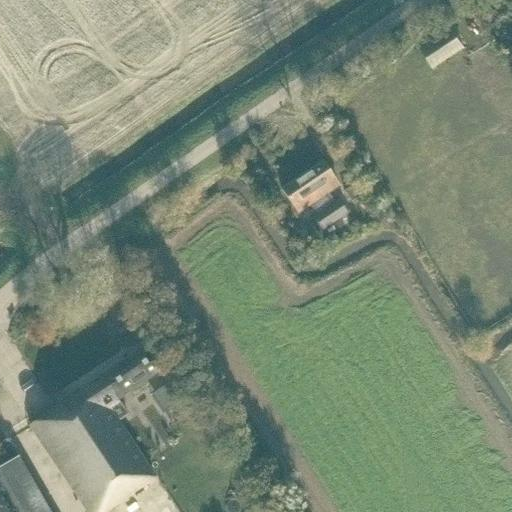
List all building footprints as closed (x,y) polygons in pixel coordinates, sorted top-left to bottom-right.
[(463,49),(452,32),(422,52),(433,69),(463,49)] [(326,239),(341,229),(336,221),(347,213),(338,201),(334,204),(327,194),(338,187),(333,179),(322,163),(281,190),(292,207),(298,214),(308,207),(317,215),(313,218),(321,230),(326,239)] [(351,203),(362,194),(354,183),(343,191),(351,203)] [(116,400),(161,370),(145,347),(29,425),(86,511),(103,511),(154,477),(116,421),(126,415),(116,400)] [(192,408),(191,389),(172,391),(174,409),(192,408)] [(0,467),(17,458),(6,440),(0,443),(0,467)] [(49,511),(17,458),(0,467),(0,511),(49,511)]
